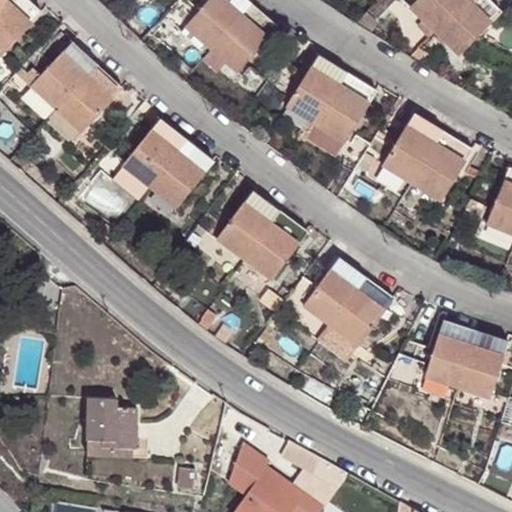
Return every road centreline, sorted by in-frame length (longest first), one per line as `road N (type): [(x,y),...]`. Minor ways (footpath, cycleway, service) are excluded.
road 1 (unclassified): [(486,511),(237,381),(147,312),(0,178)]
road 2 (residential): [(68,0),(147,79),(320,208),(402,262),(511,308)]
road 3 (residential): [(289,0),(399,82),(511,143)]
